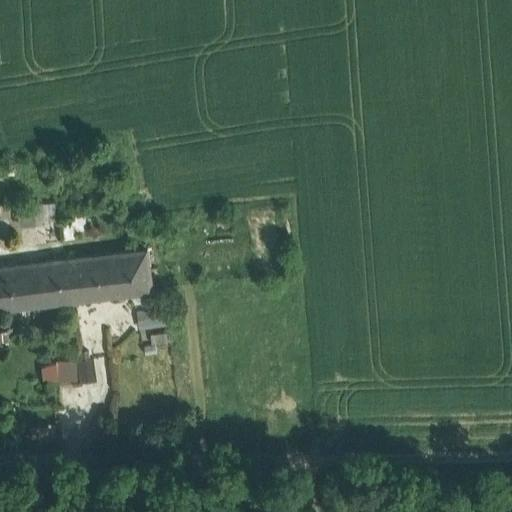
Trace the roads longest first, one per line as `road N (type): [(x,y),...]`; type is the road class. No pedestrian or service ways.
road 1 (track): [(0,468),(305,471)]
road 2 (track): [(305,471),(511,457)]
